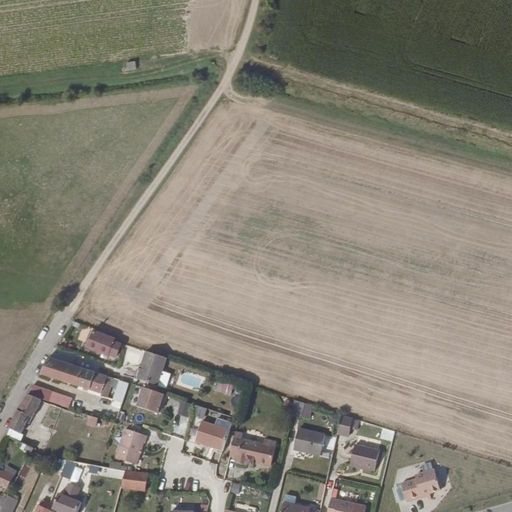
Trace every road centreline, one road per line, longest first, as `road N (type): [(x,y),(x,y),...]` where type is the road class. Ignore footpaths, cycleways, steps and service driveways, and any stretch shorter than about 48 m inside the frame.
road 1 (track): [(0,88),(143,75),(229,56),(511,138)]
road 2 (track): [(72,311),(231,79),(261,0)]
road 3 (residential): [(0,428),(72,311)]
